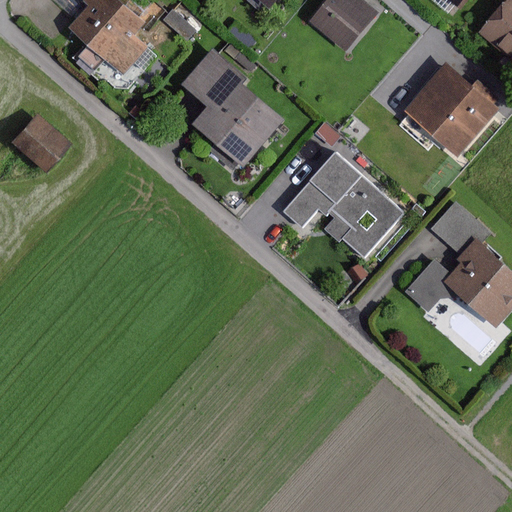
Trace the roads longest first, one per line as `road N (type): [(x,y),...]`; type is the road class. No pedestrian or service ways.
road 1 (residential): [(349,326),(0,14)]
road 2 (track): [(511,468),(349,326)]
